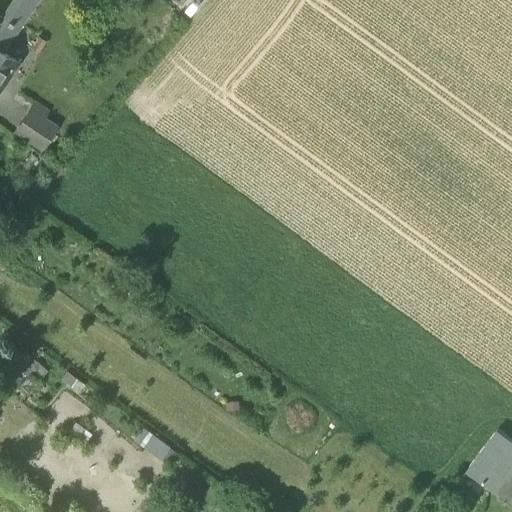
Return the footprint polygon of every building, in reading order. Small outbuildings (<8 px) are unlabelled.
[(0,89),(18,63),(2,52),(36,0),(14,0),(2,18),(0,16),(0,89)] [(30,110),(44,119),(48,112),(35,103),(30,110)] [(44,119),(30,110),(16,131),(43,150),(57,128),(44,119)] [(19,386),(29,394),(46,373),(26,357),(19,364),(30,373),(19,386)] [(85,385),(67,371),(61,379),(79,393),(85,385)] [(92,435),(76,422),(68,432),(85,444),(92,435)] [(152,434),(143,427),(134,440),(143,447),(152,434)] [(466,471),(500,497),(511,480),(511,440),(497,430),(466,471)] [(147,446),(163,458),(168,450),(153,438),(147,446)] [(511,480),(500,497),(511,505),(511,480)]
